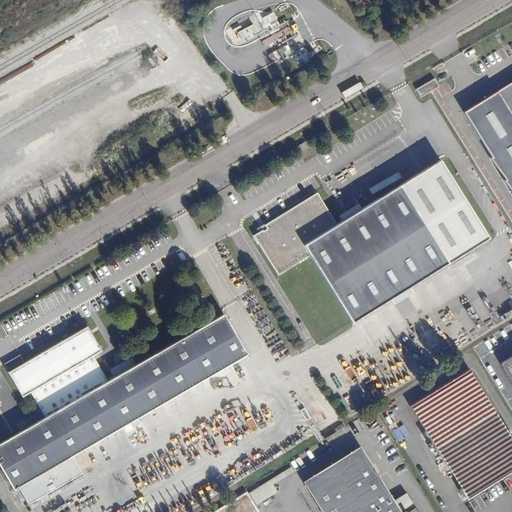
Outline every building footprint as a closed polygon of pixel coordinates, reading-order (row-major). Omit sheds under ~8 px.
[(434,76),(425,81),(431,91),(439,86),(434,76)] [(511,77),(463,108),(511,187),(511,77)] [(421,97),(431,91),(425,81),(415,88),(421,97)] [(373,109),(370,104),(363,108),(366,113),(373,109)] [(337,226),(318,195),(267,226),(269,229),(256,237),(280,277),(313,257),(354,325),(470,252),(423,174),(337,226)] [(245,351),(221,312),(108,380),(92,354),(101,349),(86,324),(24,362),(9,370),(8,371),(22,396),(29,391),(44,416),(0,442),(0,465),(14,488),(19,485),(32,505),(86,473),(75,454),(130,421),(134,426),(141,422),(138,416),(245,351)] [(19,355),(5,363),(9,370),(24,362),(19,355)] [(511,357),(501,364),(511,380),(511,357)] [(511,438),(470,370),(412,405),(462,486),(458,489),(460,493),(463,491),(467,499),(511,471),(511,438)] [(402,511),(393,499),(363,449),(306,484),(323,511),(418,511),(415,505),(403,511),(402,511)] [(295,472),(292,467),(249,494),(251,498),(228,511),(246,511),(278,492),(273,485),(295,472)] [(403,511),(415,505),(406,491),(393,499),(402,511),(403,511)]
